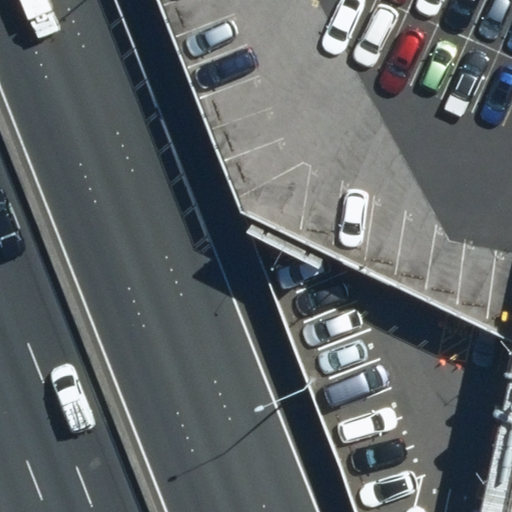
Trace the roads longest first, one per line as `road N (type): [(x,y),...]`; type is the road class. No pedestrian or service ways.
road 1 (motorway): [(9,0),(213,511)]
road 2 (motorway): [(95,511),(0,272)]
